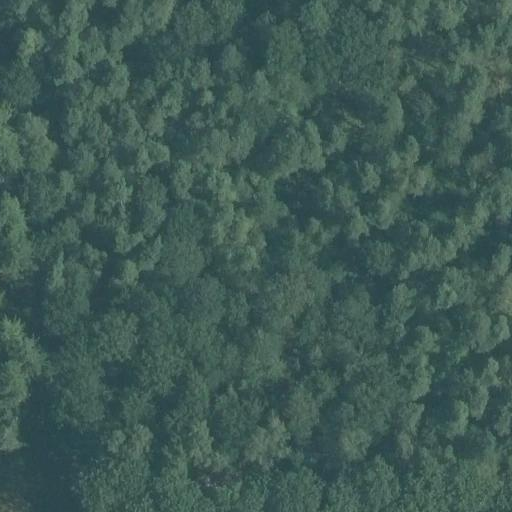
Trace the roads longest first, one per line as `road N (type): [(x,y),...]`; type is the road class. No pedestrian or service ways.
road 1 (track): [(0,49),(48,424),(71,456),(138,463),(163,502)]
road 2 (track): [(511,491),(193,490),(153,511)]
